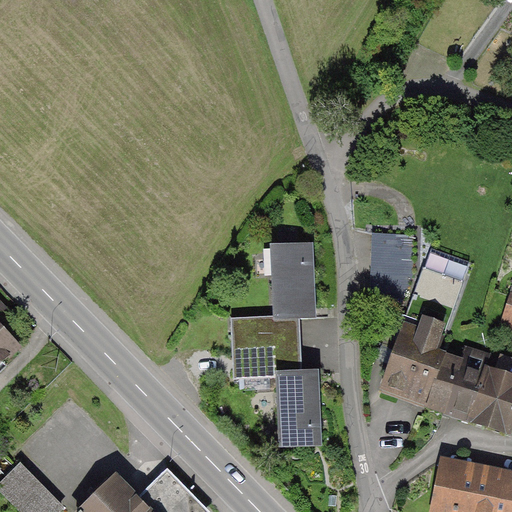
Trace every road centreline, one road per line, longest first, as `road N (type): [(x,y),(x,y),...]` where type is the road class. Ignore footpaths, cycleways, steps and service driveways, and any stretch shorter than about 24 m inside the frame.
road 1 (primary): [(0,245),(262,511)]
road 2 (residential): [(371,499),(349,389),(349,250),(330,174)]
road 3 (residential): [(330,174),(399,90),(442,88),(511,112)]
road 4 (residential): [(330,174),(263,0)]
road 5 (residential): [(371,499),(443,448),(511,441)]
